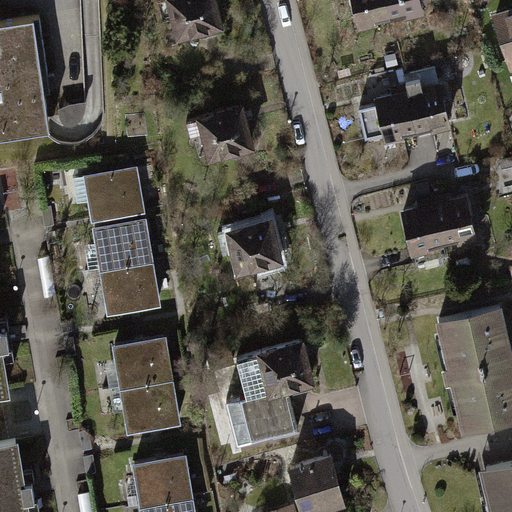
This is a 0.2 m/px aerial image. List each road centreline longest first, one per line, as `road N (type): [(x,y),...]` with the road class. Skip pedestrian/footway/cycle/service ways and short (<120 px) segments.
road 1 (residential): [(274,0),(409,511)]
road 2 (residential): [(71,511),(29,253)]
